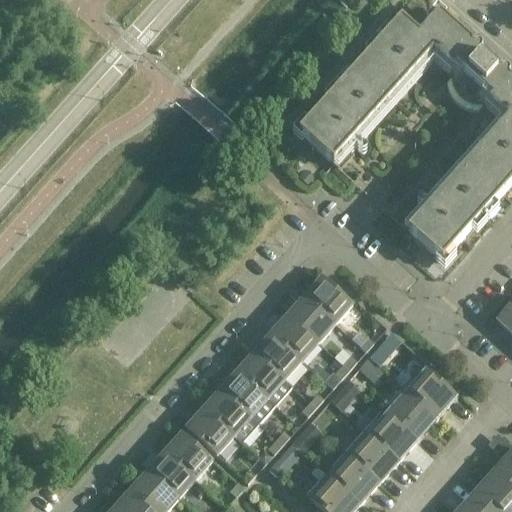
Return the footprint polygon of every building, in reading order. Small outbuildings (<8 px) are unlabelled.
[(473,50),(474,49),(439,18),(419,40),(401,24),(299,137),(333,168),(433,56),(451,72),(439,85),(440,90),(444,101),(451,109),(457,114),(463,117),(473,120),(479,121),(491,108),(508,124),(408,235),(442,265),(511,187),(511,83),(510,84),(500,75),(501,74),(483,58),(483,59),(473,50)] [(311,298),(307,303),(335,328),(352,308),(322,281),(315,289),(313,288),(310,289),(308,291),(307,294),(309,296),(311,298)] [(335,328),(307,303),(303,308),(300,305),(298,305),(295,305),(293,307),(293,310),(294,312),(288,320),(318,347),(335,328)] [(511,306),(497,324),(511,337),(511,306)] [(318,347),(288,320),(281,327),(279,326),(276,326),(274,329),(274,332),(275,334),(277,336),(273,340),(301,365),(318,347)] [(301,365),(273,340),(269,345),(267,343),(264,342),(261,343),(259,345),(259,348),(260,350),(254,357),(284,384),(301,365)] [(366,356),(373,347),(368,342),(360,350),(366,356)] [(379,367),(386,358),(379,351),(371,360),(379,367)] [(284,384),(254,357),(247,365),(245,364),(242,364),(240,366),(240,369),(241,372),(243,374),(240,378),(275,410),(292,391),(284,384)] [(349,374),(357,366),(351,360),(343,369),(349,374)] [(383,378),(367,364),(357,375),(373,389),(383,378)] [(349,374),(343,369),(335,378),(341,383),(349,374)] [(422,370),(402,392),(437,423),(457,401),(422,370)] [(363,385),(355,377),(349,384),(357,391),(363,385)] [(275,410),(240,378),(235,383),(233,381),(230,380),(228,380),(225,383),(225,386),(227,388),(220,395),(258,429),(275,410)] [(349,404),(358,394),(348,386),(340,396),(349,404)] [(402,392),(383,413),(418,444),(437,423),(402,392)] [(258,429),(220,395),(214,402),(212,401),(209,402),(207,404),(206,407),(208,409),(210,411),(206,415),(234,441),(241,448),(258,429)] [(315,412),(323,403),(317,398),(309,407),(315,412)] [(330,404),(321,415),(327,421),(337,411),(330,404)] [(315,412),(309,407),(302,415),(308,421),(315,412)] [(383,413),(364,435),(398,466),(418,444),(383,413)] [(234,441),(206,415),(202,420),(200,418),(197,417),(194,418),(192,420),(192,423),(193,425),(186,433),(217,460),(234,441)] [(282,450),(290,441),(284,435),(283,436),(276,430),(269,438),(276,444),(282,450)] [(364,435),(344,456),(379,487),(398,466),(364,435)] [(212,465),(182,437),(175,445),(173,444),(170,445),(168,447),(168,450),(169,452),(171,454),(167,459),(195,484),(212,465)] [(311,445),(301,437),(293,446),(302,455),(311,445)] [(282,450),(276,444),(268,453),(274,458),(282,450)] [(511,455),(495,475),(511,490),(511,455)] [(344,456),(325,478),(360,509),(379,487),(344,456)] [(195,484),(167,459),(163,464),(161,461),(158,461),(155,461),(153,463),(153,466),(154,469),(148,476),(178,503),(195,484)] [(280,481),(286,473),(277,465),(271,473),(280,481)] [(248,488),(255,479),(249,474),(242,482),(248,488)] [(511,511),(511,490),(495,475),(475,496),(493,511),(511,511)] [(169,511),(178,503),(148,476),(141,483),(139,482),(136,482),(134,485),(134,488),(135,490),(137,492),(133,496),(150,511),(169,511)] [(318,511),(357,511),(360,509),(325,478),(305,500),(318,511)] [(244,492),(238,487),(230,496),(236,501),(244,492)] [(150,511),(133,496),(129,501),(127,499),(124,498),(121,499),(119,501),(119,504),(120,506),(115,511),(150,511)] [(493,511),(475,496),(461,511),(493,511)]
